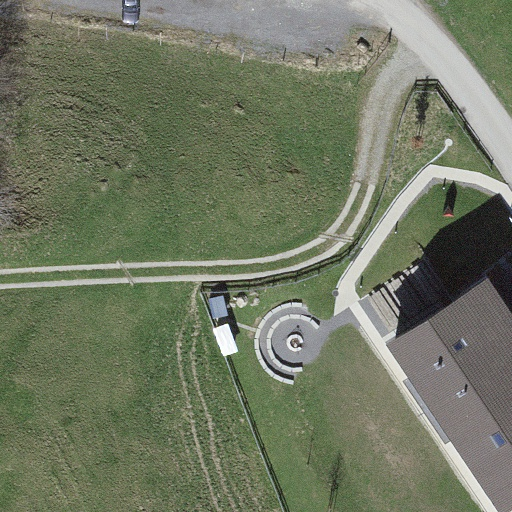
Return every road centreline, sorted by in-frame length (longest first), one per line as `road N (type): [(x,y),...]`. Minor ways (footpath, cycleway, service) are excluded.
road 1 (track): [(0,277),(178,275),(347,244),(402,68),(430,50)]
road 2 (unclassified): [(511,155),(430,50),(370,0)]
